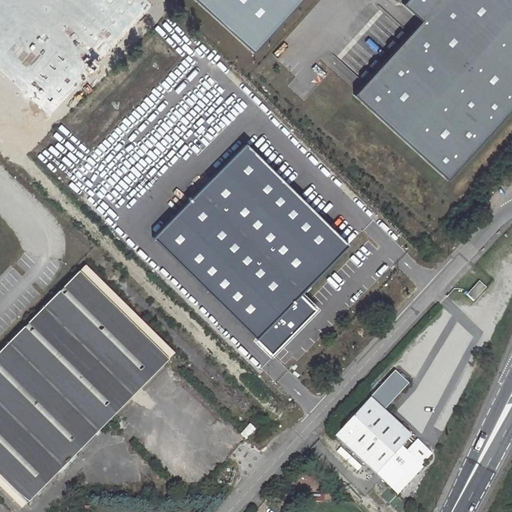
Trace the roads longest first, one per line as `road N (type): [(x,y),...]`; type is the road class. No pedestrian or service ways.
road 1 (residential): [(225,511),(511,208)]
road 2 (secondary): [(510,372),(456,505)]
